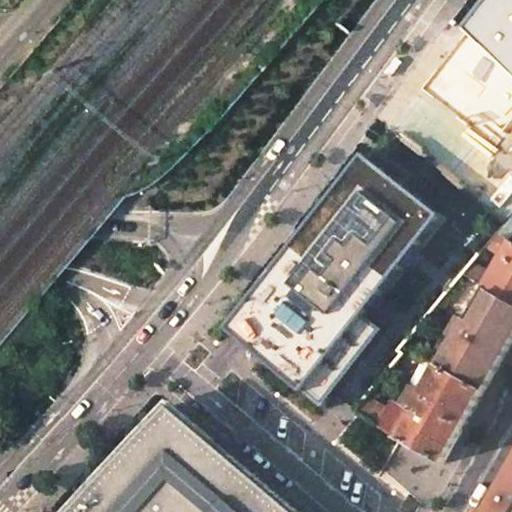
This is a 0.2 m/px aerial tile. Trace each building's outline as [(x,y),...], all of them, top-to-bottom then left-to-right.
[(511,0),(490,0),(469,28),(511,69),(511,0)] [(440,218),(367,156),(230,330),(324,409),(382,330),(360,313),(440,218)] [(511,243),(511,224),(509,228),(503,236),(511,243)] [(511,243),(503,236),(493,249),(504,257),(486,289),(511,303),(511,243)] [(511,303),(486,289),(485,289),(468,321),(510,347),(511,343),(511,303)] [(456,327),(451,336),(457,340),(441,367),(485,391),(510,347),(468,321),(461,317),(456,327)] [(456,327),(447,323),(442,331),(451,336),(456,327)] [(415,413),(401,438),(444,464),(485,391),(441,367),(426,393),(415,413)] [(402,405),(415,413),(426,393),(413,385),(402,405)] [(357,413),(401,438),(415,413),(402,405),(392,400),(387,409),(368,397),(356,412),(357,413)] [(298,511),(172,405),(74,511),(298,511)] [(511,511),(511,464),(491,501),(511,511)] [(511,511),(491,501),(484,511),(511,511)]
